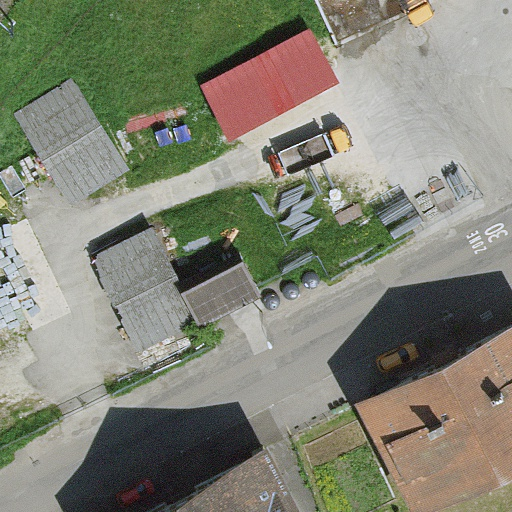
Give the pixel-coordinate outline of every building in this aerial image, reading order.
[(71,83),(15,118),(72,207),(128,171),(71,83)] [(158,227),(93,258),(137,348),(190,322),(169,279),(180,274),(158,227)] [(238,256),(178,286),(195,321),(255,291),(238,256)] [(511,328),(358,408),(411,511),(431,511),(511,470),(511,328)] [(294,511),(267,455),(151,511),(294,511)]
